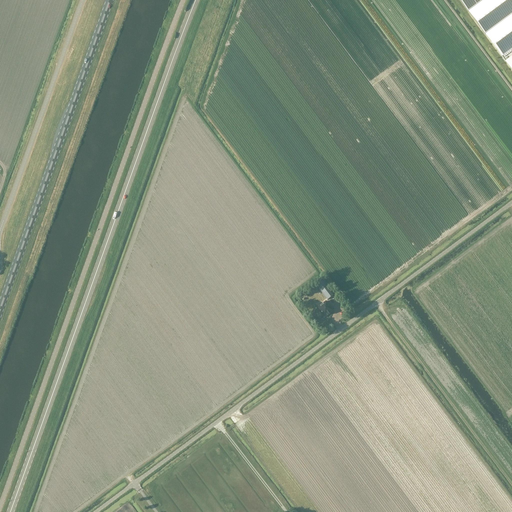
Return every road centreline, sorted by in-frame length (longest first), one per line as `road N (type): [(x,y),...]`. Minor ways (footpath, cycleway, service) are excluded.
road 1 (primary): [(9,511),(195,0)]
road 2 (unclassified): [(182,0),(0,505)]
road 3 (unclassified): [(96,511),(511,201)]
road 4 (primary): [(0,307),(109,0)]
road 5 (unclassified): [(81,0),(0,228)]
road 6 (track): [(511,485),(375,303)]
